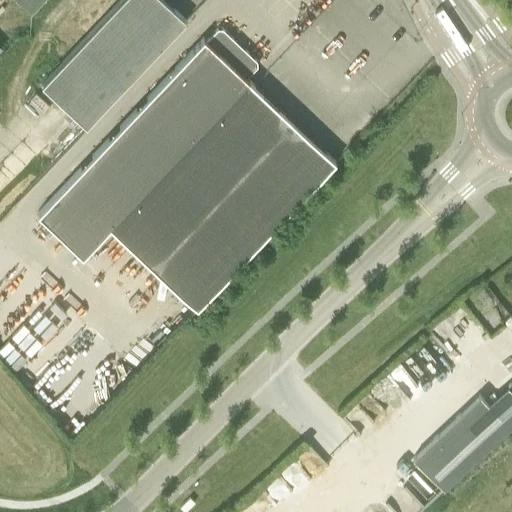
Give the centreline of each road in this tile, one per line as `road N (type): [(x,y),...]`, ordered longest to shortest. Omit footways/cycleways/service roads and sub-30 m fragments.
road 1 (residential): [(119,511),(494,143)]
road 2 (unknown): [(239,0),(245,18),(348,115),(380,99),(383,70),(330,15)]
